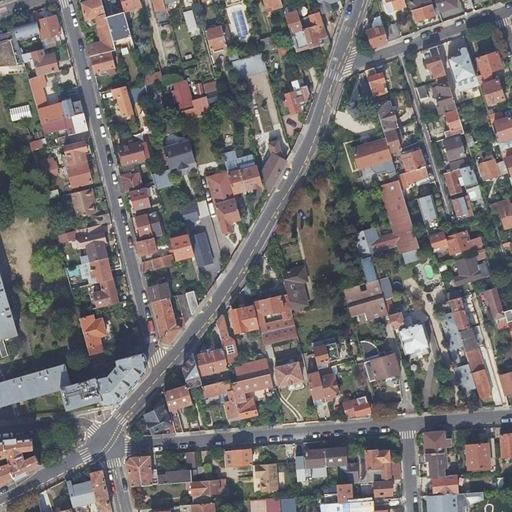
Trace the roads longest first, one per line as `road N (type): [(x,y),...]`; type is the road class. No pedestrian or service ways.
road 1 (residential): [(65,0),(162,371)]
road 2 (tertiary): [(337,65),(316,127),(238,272),(162,371)]
road 3 (residential): [(104,444),(408,424)]
road 4 (residential): [(337,65),(499,13)]
